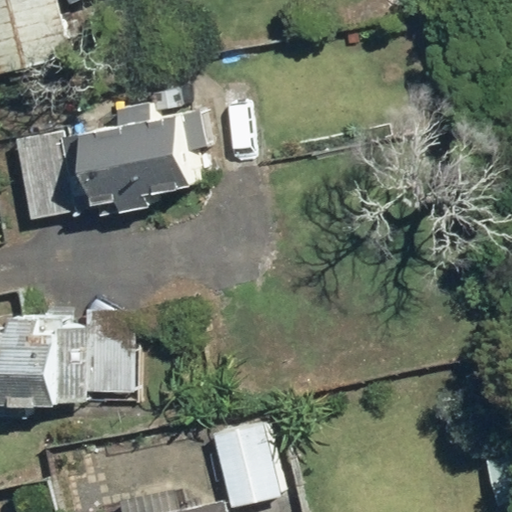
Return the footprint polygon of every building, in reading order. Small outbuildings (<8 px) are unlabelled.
[(0,0),(0,76),(80,57),(66,0),(0,0)] [(20,135),(35,215),(204,184),(187,91),(123,102),(125,116),(20,135)] [(412,240),(261,270),(264,282),(219,291),(226,327),(196,333),(206,382),(431,339),(412,240)] [(0,399),(97,398),(97,388),(142,387),(141,302),(97,303),(98,324),(72,324),(72,309),(20,310),(20,324),(0,323),(0,399)] [(224,428),(240,502),(299,489),(283,415),(224,428)] [(241,511),(238,496),(152,511),(241,511)]
